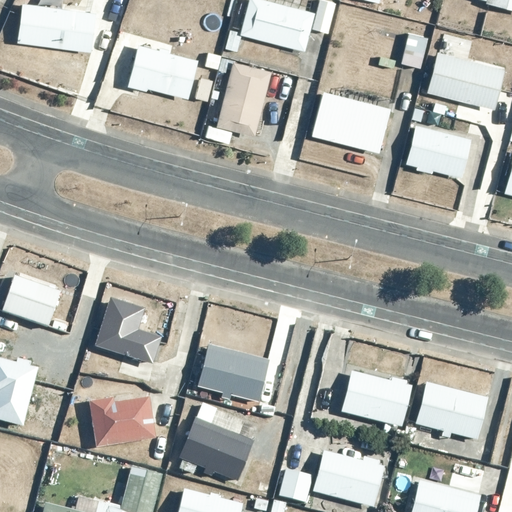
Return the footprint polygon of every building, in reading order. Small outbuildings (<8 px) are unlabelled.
[(236,52),(240,36),(301,51),(311,12),(262,0),(233,0),(222,48),(236,52)] [(333,3),(322,0),(316,0),(309,30),(325,34),(333,3)] [(511,0),(483,0),(483,4),(511,11),(511,0)] [(92,14),(18,5),(13,43),(87,52),(92,14)] [(424,37),(404,32),(397,64),(416,69),(424,37)] [(391,70),(398,38),(382,34),(374,66),(391,70)] [(135,38),(123,89),(141,93),(142,89),(184,99),(194,58),(171,52),(172,47),(135,38)] [(220,146),(224,130),(251,137),(267,72),(222,61),(219,73),(206,126),(202,142),(220,146)] [(511,94),(511,83),(502,81),(494,111),(507,114),(511,94)] [(386,108),(319,91),(308,136),(374,153),(386,108)] [(466,139),(411,126),(402,165),(457,178),(466,139)] [(499,193),(511,196),(511,149),(510,150),(499,193)] [(266,358),(225,349),(219,375),(196,370),(191,390),(256,405),(266,358)] [(14,360),(12,364),(0,361),(0,423),(20,428),(33,369),(26,368),(28,363),(14,360)] [(407,387),(402,386),(403,381),(389,378),(389,382),(347,373),(338,413),(398,427),(407,387)] [(448,440),(449,435),(473,441),(483,398),(422,383),(411,426),(439,433),(438,437),(448,440)] [(151,442),(147,396),(110,399),(86,401),(90,447),(151,442)] [(209,477),(211,474),(234,483),(251,443),(237,437),(243,422),(198,403),(175,459),(202,470),(201,474),(209,477)] [(362,455),(360,461),(319,452),(310,493),(315,494),(311,511),(317,511),(369,511),(380,465),(374,464),(375,459),(362,455)] [(40,505),(38,511),(149,511),(159,475),(127,467),(115,510),(71,498),(68,511),(40,505)] [(310,474),(283,467),(276,497),(303,503),(310,474)] [(482,511),(486,500),(414,481),(405,511),(386,511),(383,511),(382,511),(482,511)] [(236,511),(239,504),(181,488),(174,511),(236,511)]
